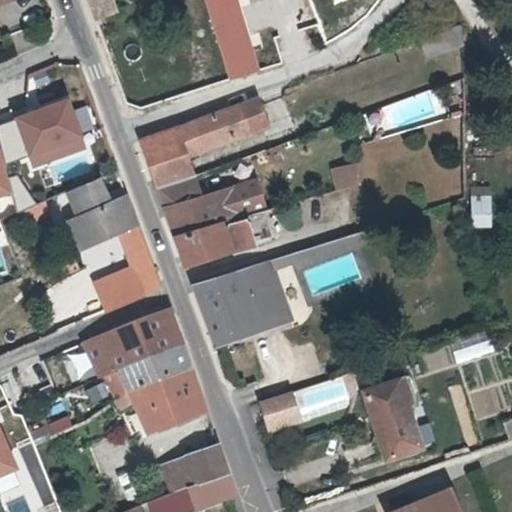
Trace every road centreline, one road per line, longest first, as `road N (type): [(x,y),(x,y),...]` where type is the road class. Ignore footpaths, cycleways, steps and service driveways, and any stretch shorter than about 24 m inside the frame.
road 1 (residential): [(121,130),(341,53),(398,0)]
road 2 (tertiary): [(259,511),(180,292)]
road 3 (residential): [(0,369),(180,292)]
road 4 (tertiary): [(180,292),(121,130)]
